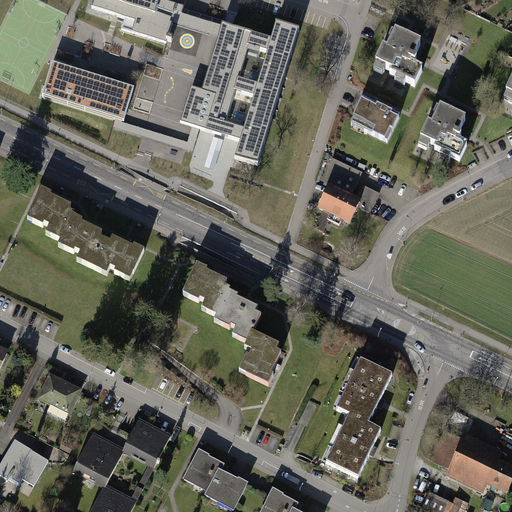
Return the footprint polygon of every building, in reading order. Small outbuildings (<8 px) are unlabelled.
[(159,0),(95,0),(95,1),(139,14),(135,29),(167,39),(172,21),(155,16),(159,0)] [(239,157),(264,164),(298,31),(278,25),(273,42),(250,36),(251,33),(224,26),(205,92),(192,89),(182,124),(244,141),(239,157)] [(384,49),(374,69),(417,90),(425,72),(411,65),(421,45),(397,34),(389,52),(384,49)] [(134,87),(53,62),(42,95),(124,120),(134,87)] [(281,181),(274,210),(293,214),(323,93),(309,89),(300,125),(288,122),(284,137),(294,139),(287,166),(276,164),(272,179),(281,181)] [(364,102),(352,126),(387,143),(399,119),(364,102)] [(458,136),(465,121),(440,109),(432,126),(428,124),(421,140),(460,158),(465,146),(459,143),(462,138),(458,136)] [(195,154),(210,157),(213,140),(198,137),(195,154)] [(361,176),(333,162),(326,187),(330,189),(320,211),(330,216),(328,222),(338,226),(341,222),(350,226),(359,207),(371,213),(379,195),(363,187),(356,202),(350,199),(361,176)] [(46,235),(62,243),(73,219),(75,216),(69,214),(71,208),(50,199),(52,196),(42,191),(27,220),(43,228),(44,226),(49,229),(46,235)] [(78,261),(93,268),(105,243),(100,240),(102,235),(81,225),(82,223),(73,219),(62,243),(60,246),(75,253),(76,251),(81,254),(78,261)] [(110,245),(105,243),(93,268),(106,274),(109,267),(117,271),(115,274),(130,281),(144,253),(134,248),(134,250),(112,240),(110,245)] [(217,318),(229,293),(230,291),(225,288),(227,283),(207,273),(208,271),(197,266),(183,296),(199,304),(200,301),(205,303),(202,311),(217,318)] [(248,344),(253,334),(261,317),(255,314),(257,309),(237,299),(238,297),(229,293),(217,318),(215,323),(230,330),(231,327),(236,329),(233,336),(248,344)] [(248,358),(240,373),(270,387),(275,377),(272,376),(283,355),(278,353),(281,347),(253,334),(248,344),(245,349),(253,353),(250,359),(248,358)] [(393,377),(359,360),(335,410),(347,415),(369,426),(393,377)] [(51,407),(48,413),(66,422),(81,392),(51,376),(39,400),(51,407)] [(369,426),(347,415),(324,462),(358,479),(381,432),(369,426)] [(140,422),(123,454),(149,468),(154,470),(171,438),(140,422)] [(448,442),(438,462),(455,470),(451,479),(486,496),(492,484),(510,493),(511,489),(511,465),(504,461),(509,450),(473,433),(465,450),(448,442)] [(92,438),(75,470),(106,487),(123,454),(92,438)] [(15,442),(0,467),(0,474),(18,485),(21,479),(35,487),(50,462),(15,442)] [(231,468),(199,453),(185,483),(209,494),(207,499),(233,511),(236,511),(249,486),(227,476),(231,468)] [(135,506),(154,470),(149,468),(132,500),(106,487),(75,470),(74,474),(104,490),(119,498),(135,506)] [(104,490),(92,511),(131,511),(135,506),(119,498),(104,490)] [(276,490),(264,511),(301,511),(298,510),(301,503),(276,490)] [(453,505),(431,493),(422,508),(429,511),(468,511),(472,506),(457,497),(453,505)]
